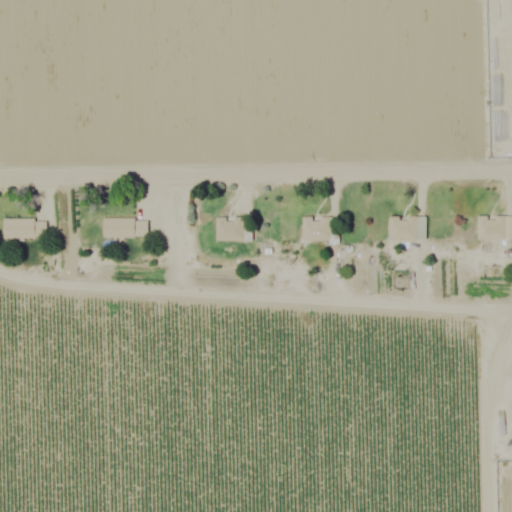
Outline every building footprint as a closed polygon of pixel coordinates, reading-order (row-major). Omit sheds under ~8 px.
[(299,239),(326,239),(325,217),(309,217),(309,215),(299,216),(299,239)] [(386,239),(415,238),(414,216),(395,217),(395,215),(385,215),(386,239)] [(245,239),(245,218),(222,217),(222,216),(211,216),(211,238),(245,239)] [(42,217),(0,217),(0,237),(43,237),(42,217)] [(99,218),(99,236),(144,235),(143,217),(99,218)]
